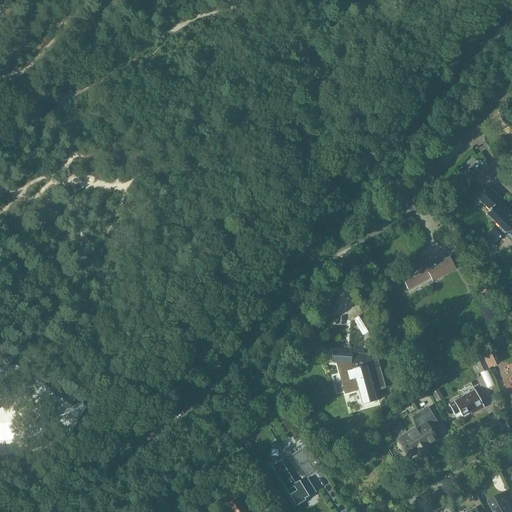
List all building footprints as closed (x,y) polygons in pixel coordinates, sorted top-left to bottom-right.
[(501,200),(500,199),(489,188),(478,199),(490,211),(485,215),(496,225),(487,235),(495,243),(505,234),(508,230),(511,234),(511,214),(499,202),(501,200)] [(468,235),(457,224),(454,227),(465,238),(468,235)] [(402,278),(408,290),(419,284),(420,286),(426,282),(426,281),(430,278),(432,282),(456,269),(449,258),(431,267),(429,264),(402,278)] [(372,325),(362,310),(352,316),(362,331),(372,325)] [(500,362),(494,350),(482,356),(488,368),(500,362)] [(352,353),(352,352),(332,351),(332,362),(335,362),(345,395),(358,391),(362,405),(376,401),(373,391),(386,388),(380,367),(372,369),(368,354),(352,353)] [(475,362),(480,374),(488,370),(483,359),(475,362)] [(511,374),(511,375),(502,380),(509,394),(511,392),(511,363),(508,366),(511,374)] [(431,393),(436,403),(443,399),(438,390),(431,393)] [(484,407),(475,390),(449,405),(456,418),(461,415),(462,417),(475,410),(477,412),(484,407)] [(425,424),(398,441),(398,442),(398,444),(401,449),(403,449),(408,458),(418,452),(420,454),(428,449),(426,446),(429,444),(428,442),(435,437),(430,430),(438,425),(428,408),(419,413),(425,424)] [(228,460),(236,455),(227,443),(220,448),(221,449),(220,449),(228,460)] [(297,506),(305,501),(305,500),(316,492),(307,478),(311,476),(323,469),(308,445),(280,462),(272,467),(277,473),(287,490),(297,506)] [(369,483),(379,477),(369,461),(375,458),(368,446),(351,456),(355,462),(347,467),(346,466),(338,471),(347,485),(354,481),(355,482),(364,477),(369,483)] [(235,452),(236,454),(244,464),(250,460),(241,448),(235,452)] [(237,483),(244,495),(252,490),(244,478),(237,483)] [(489,501),(489,502),(493,511),(511,511),(503,494),(502,495),(489,501)] [(249,511),(248,511),(246,511),(238,498),(225,505),(229,511),(249,511)]
